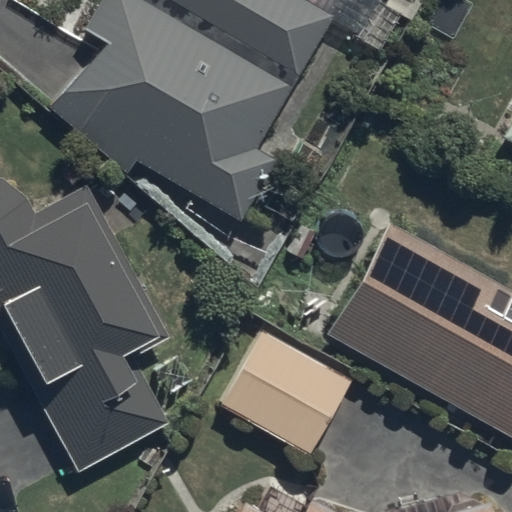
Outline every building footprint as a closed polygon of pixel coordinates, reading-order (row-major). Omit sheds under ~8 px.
[(98,0),(79,29),(101,44),(49,117),(125,176),(135,163),(240,226),(274,162),(258,154),(329,20),(295,0),(98,0)] [(511,115),(497,143),(511,150),(511,162),(501,183),(511,189),(511,115)] [(0,335),(74,472),(167,426),(136,362),(169,345),(90,187),(33,216),(26,202),(2,181),(0,180),(0,335)] [(511,295),(384,223),(323,338),(511,445),(511,295)] [(347,386),(257,335),(218,407),(308,456),(347,386)] [(484,511),(483,507),(467,511),(323,511),(308,503),(303,511),(241,511),(237,509),(235,511),(484,511)]
